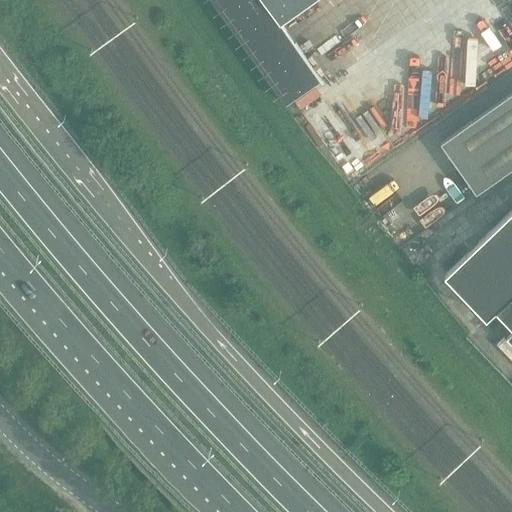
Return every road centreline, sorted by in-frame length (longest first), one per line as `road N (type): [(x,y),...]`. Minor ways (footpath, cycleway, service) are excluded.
road 1 (motorway): [(382,511),(167,286),(0,80)]
road 2 (motorway): [(308,511),(0,169)]
road 3 (motorway): [(0,251),(112,388),(238,511)]
road 4 (unclassified): [(108,511),(0,419)]
